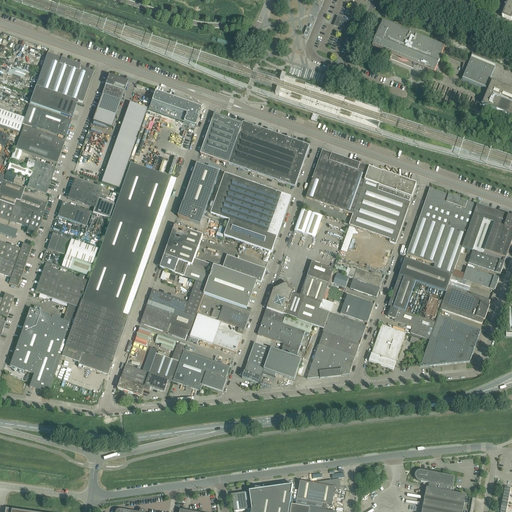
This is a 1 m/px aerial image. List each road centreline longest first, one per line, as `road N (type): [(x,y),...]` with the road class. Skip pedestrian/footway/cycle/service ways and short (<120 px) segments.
road 1 (unclassified): [(102,411),(212,100)]
road 2 (unclassified): [(229,398),(319,135)]
road 3 (tertiary): [(228,427),(448,403),(481,392)]
road 4 (tertiary): [(228,427),(104,438),(0,423)]
road 5 (unclassified): [(354,385),(475,373),(511,277)]
road 6 (unclassified): [(354,385),(426,173)]
road 7 (unclassified): [(41,245),(104,60)]
road 8 (unclassified): [(350,463),(493,446)]
road 9 (unclassified): [(95,455),(228,427)]
road 10 (unclassified): [(253,29),(194,23),(123,0)]
road 11 (unclassified): [(91,499),(221,481)]
road 12 (unclassified): [(221,481),(350,463)]
road 13 (unclassified): [(102,411),(229,398)]
road 14 (unclassified): [(229,398),(354,385)]
